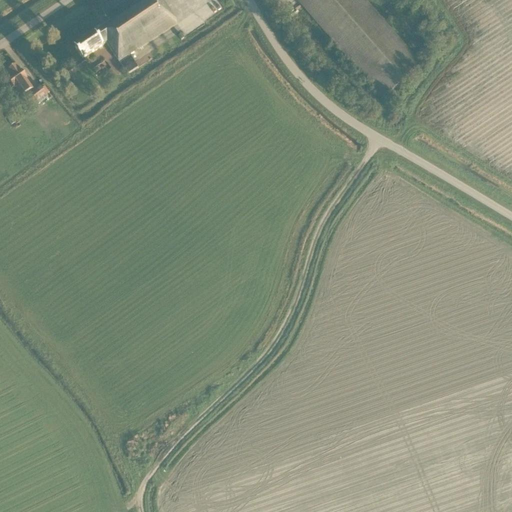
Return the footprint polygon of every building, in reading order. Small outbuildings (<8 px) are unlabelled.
[(106,45),(119,64),(177,25),(160,0),(117,0),(101,11),(110,24),(101,29),(99,29),(96,31),(96,33),(74,48),(82,61),(106,45)] [(364,0),(295,0),(382,100),(422,66),(364,0)] [(128,75),(139,68),(131,56),(120,64),(128,75)] [(26,81),(26,80),(21,72),(20,73),(16,66),(7,72),(11,78),(7,81),(9,84),(6,86),(10,92),(13,89),(13,90),(17,87),(23,97),(32,91),(26,81)] [(42,91),(40,89),(24,101),(31,111),(47,99),(46,97),(42,91)]
